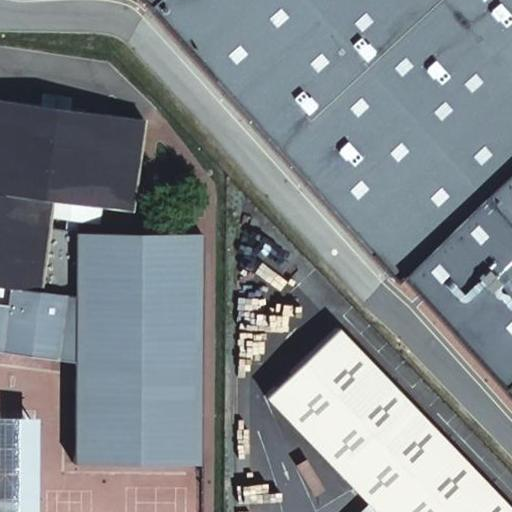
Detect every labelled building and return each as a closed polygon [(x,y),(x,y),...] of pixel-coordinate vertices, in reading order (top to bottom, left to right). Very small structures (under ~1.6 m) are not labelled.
[(511,0),(147,0),(403,278),(511,178),(511,0)] [(65,109),(68,97),(41,94),(40,106),(65,109)] [(40,106),(0,100),(0,305),(37,310),(48,228),(50,217),(96,223),(99,206),(129,209),(141,120),(65,109),(40,106)] [(511,178),(403,278),(510,379),(511,380),(511,178)] [(37,310),(0,305),(0,346),(57,354),(56,453),(179,455),(181,230),(60,231),(48,228),(37,310)] [(504,511),(333,330),(260,399),(368,511),(504,511)] [(18,511),(19,409),(0,408),(0,511),(18,511)]
